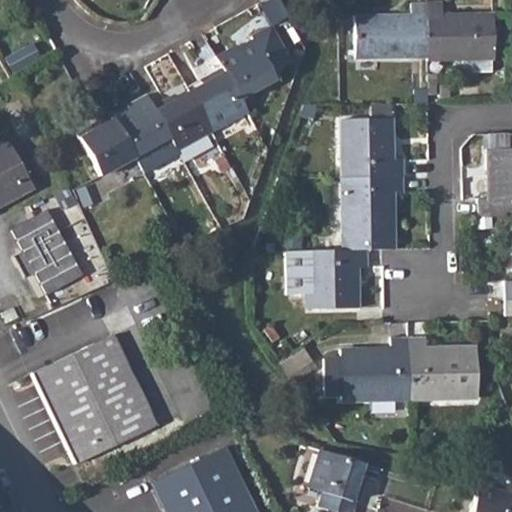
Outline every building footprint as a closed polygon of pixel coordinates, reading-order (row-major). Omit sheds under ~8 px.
[(426,59),(425,4),(407,5),(407,16),(353,17),(354,60),(426,59)] [(441,4),(425,4),(426,59),(426,62),(457,61),(457,77),(483,76),(482,61),(492,61),(491,14),(442,15),(441,4)] [(232,46),(214,56),(221,68),(238,99),(272,80),(251,41),(234,50),(232,46)] [(204,83),(187,92),(208,131),(244,110),(238,99),(221,68),(201,79),(204,83)] [(435,75),(426,75),(427,90),(427,96),(435,97),(435,75)] [(427,90),(412,91),(413,105),(427,104),(427,96),(427,90)] [(168,98),(151,107),(168,138),(174,150),(208,131),(187,92),(170,101),(168,98)] [(127,110),(110,119),(132,158),(168,138),(151,107),(143,95),(125,106),(127,110)] [(369,115),(395,115),(396,103),(369,102),(369,115)] [(132,158),(110,119),(93,129),(91,124),(73,133),(97,177),(132,158)] [(342,122),(343,178),(402,176),(401,160),(391,160),(390,119),(342,122)] [(511,132),(487,131),(487,145),(511,145),(511,132)] [(4,138),(0,140),(0,205),(31,189),(4,138)] [(477,200),(477,217),(511,216),(511,150),(487,151),(488,200),(477,200)] [(402,177),(343,178),(344,250),(368,250),(381,250),(393,249),(392,196),(402,195),(402,177)] [(47,209),(12,231),(21,252),(13,257),(25,279),(36,274),(47,292),(83,275),(47,209)] [(344,250),(306,251),(308,310),(357,309),(357,269),(369,269),(368,250),(344,250)] [(12,309),(0,314),(5,325),(17,320),(12,309)] [(110,337),(30,375),(73,463),(153,424),(110,337)] [(423,338),(407,339),(409,400),(476,398),(475,348),(423,349),(423,338)] [(409,400),(407,339),(390,339),(390,350),(339,352),(339,358),(324,359),(324,394),(341,394),(341,401),(409,400)] [(290,354),(278,363),(287,378),(300,368),(290,354)] [(510,419),(506,409),(490,414),(494,426),(510,419)] [(151,483),(165,511),(251,511),(221,449),(151,483)] [(363,465),(319,451),(307,488),(322,494),(318,509),(328,511),(353,511),(363,483),(358,481),(363,465)] [(509,511),(511,508),(511,497),(477,487),(469,511),(509,511)]
